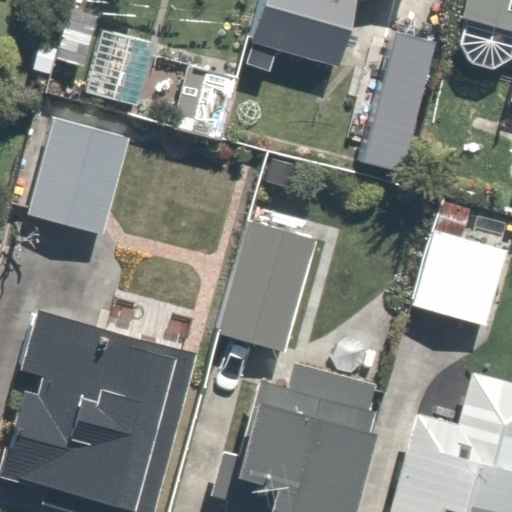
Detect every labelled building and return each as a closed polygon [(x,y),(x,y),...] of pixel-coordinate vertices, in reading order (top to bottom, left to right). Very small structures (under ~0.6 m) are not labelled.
[(379,0),(260,0),(248,46),(359,76),(379,0)] [(511,0),(472,0),(469,13),(466,24),(511,36),(511,0)] [(240,73),(100,36),(80,113),(220,150),(240,73)] [(145,136),(50,111),(22,217),(117,242),(145,136)] [(329,238),(248,216),(215,334),(296,357),(329,238)] [(511,296),(511,250),(437,228),(412,312),(499,338),(511,296)] [(0,314),(16,256),(0,251),(0,314)] [(0,491),(78,511),(161,511),(200,367),(23,320),(0,404),(0,491)] [(370,511),(402,395),(262,356),(219,511),(370,511)] [(511,511),(511,392),(470,383),(459,427),(418,417),(394,511),(511,511)]
